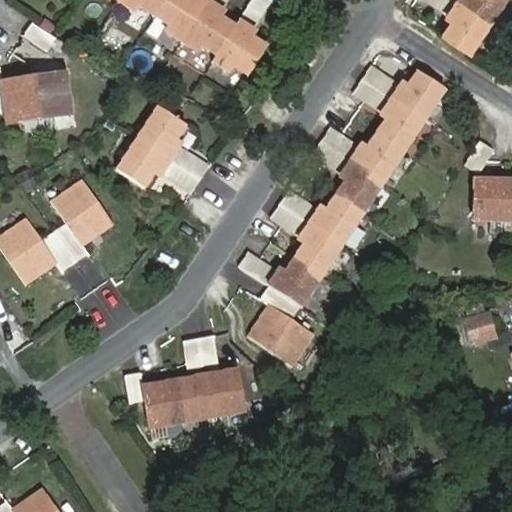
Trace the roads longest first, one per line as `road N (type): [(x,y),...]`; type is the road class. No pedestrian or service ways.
road 1 (residential): [(59,387),(180,305),(375,13)]
road 2 (residential): [(511,100),(375,13)]
road 3 (residential): [(59,387),(137,511)]
